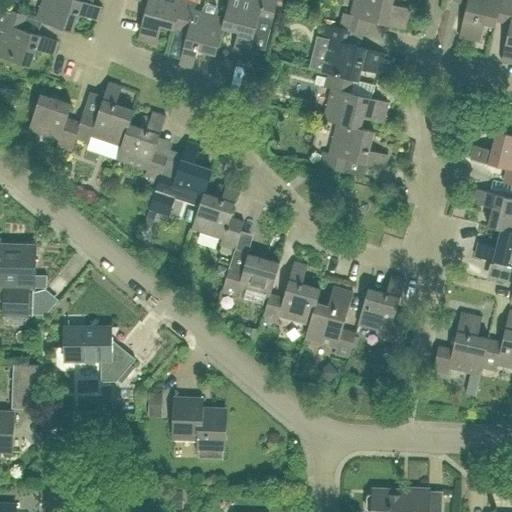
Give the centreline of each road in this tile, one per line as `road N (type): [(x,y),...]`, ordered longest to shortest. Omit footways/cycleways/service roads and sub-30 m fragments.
road 1 (residential): [(330,436),(0,164)]
road 2 (residential): [(432,276),(326,244),(241,160),(194,87),(100,49)]
road 3 (residential): [(432,276),(422,58),(509,78)]
road 4 (residential): [(399,439),(432,276)]
